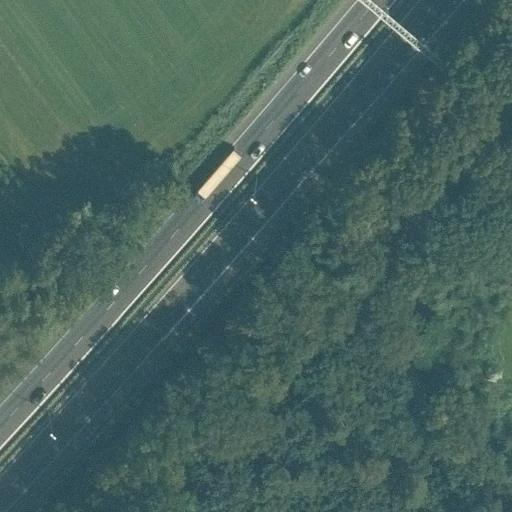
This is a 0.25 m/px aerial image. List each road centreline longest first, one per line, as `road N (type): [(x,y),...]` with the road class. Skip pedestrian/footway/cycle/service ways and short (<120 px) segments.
road 1 (motorway): [(0,498),(439,0)]
road 2 (motorway): [(374,0),(0,423)]
road 3 (unknown): [(511,509),(369,273)]
road 4 (unknown): [(369,273),(511,93)]
